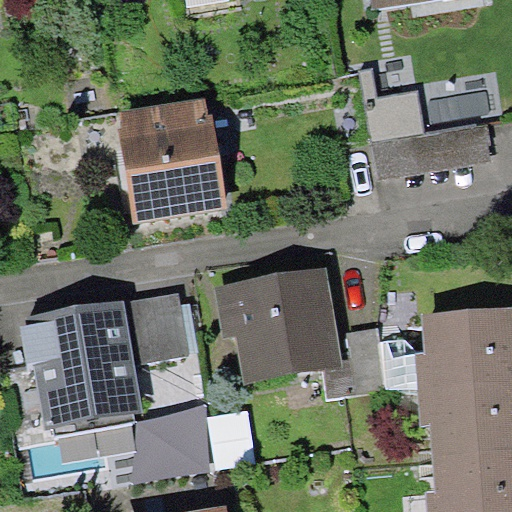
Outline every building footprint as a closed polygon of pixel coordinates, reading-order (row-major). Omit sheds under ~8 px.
[(370,0),(372,9),(428,0),(370,0)] [(373,68),(360,70),(373,143),(424,134),(424,132),(417,91),(377,98),(373,68)] [(206,97),(119,111),(122,128),(118,128),(133,223),(228,207),(212,114),(209,114),(206,97)] [(424,134),(373,143),(379,179),(492,160),(486,124),(477,126),(476,123),(424,132),(424,134)] [(326,267),(215,287),(224,334),(236,332),(244,381),(323,367),(343,364),(342,360),(326,267)] [(179,293),(125,302),(135,364),(189,355),(179,293)] [(125,302),(124,300),(25,317),(26,324),(22,325),(28,363),(34,362),(46,428),(144,411),(135,364),(125,302)] [(416,355),(418,388),(511,381),(511,306),(421,313),(424,354),(416,355)] [(343,364),(323,367),(328,400),(386,390),(376,327),(348,332),(352,358),(342,360),(343,364)] [(511,381),(418,388),(420,424),(431,423),(433,462),(511,456),(511,381)] [(511,511),(511,456),(433,462),(435,493),(427,494),(428,511),(511,511)]
